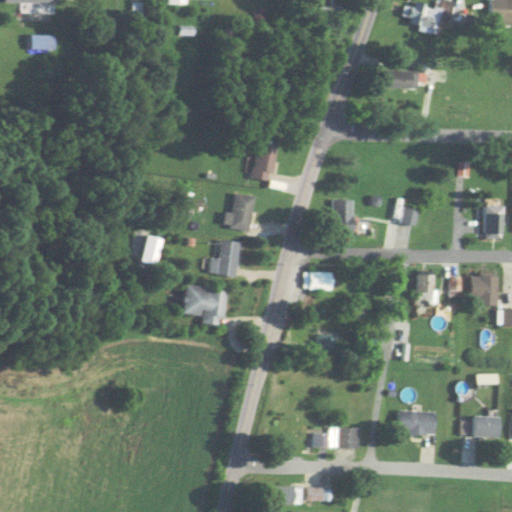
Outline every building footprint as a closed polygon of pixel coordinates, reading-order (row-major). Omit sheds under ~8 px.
[(313,0),(314,13),(345,13),(344,0),(313,0)] [(511,23),(511,0),(486,0),(486,24),(511,23)] [(404,26),(433,32),(438,8),(410,3),(409,6),(400,5),(398,17),(406,18),(404,26)] [(215,47),(236,46),(236,28),(215,28),(215,47)] [(416,70),(381,70),(381,88),(416,88),(416,70)] [(273,146),(254,143),(247,178),(267,181),(273,146)] [(245,231),(251,196),(232,192),(226,228),(245,231)] [(350,199),(329,199),(329,232),(350,232),(350,199)] [(499,205),(480,205),(480,237),(499,237),(499,205)] [(414,208),(399,206),(397,223),(412,225),(414,208)] [(233,277),(237,241),(217,239),(214,275),(233,277)] [(325,288),(325,272),(300,272),(300,288),(325,288)] [(431,274),(413,274),(413,301),(431,301),(431,274)] [(468,275),(468,305),(494,305),(494,275),(468,275)] [(180,314),(200,316),(199,323),(220,325),(224,290),(183,285),(180,314)] [(511,325),(511,307),(499,308),(499,326),(511,325)] [(331,335),(313,336),(313,355),(332,355),(331,335)] [(394,434),(432,434),(432,412),(394,412),(394,434)] [(353,428),(323,428),(323,434),(307,434),(307,431),(297,431),(297,417),(276,416),(276,447),(353,448),(353,428)] [(495,437),(496,417),(467,416),(466,424),(458,423),(458,436),(495,437)] [(296,504),(296,487),(268,487),(268,504),(296,504)] [(302,488),(302,501),(327,501),(327,488),(302,488)]
